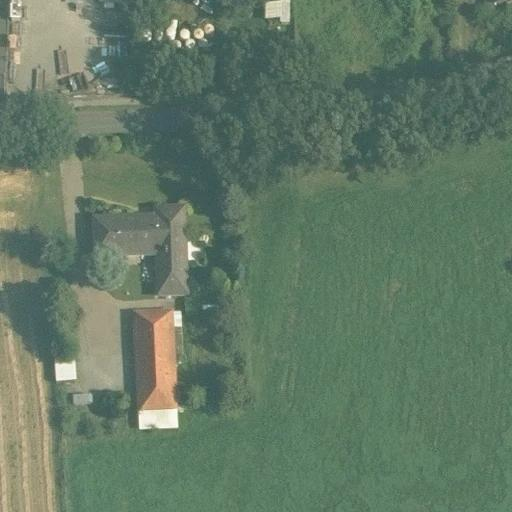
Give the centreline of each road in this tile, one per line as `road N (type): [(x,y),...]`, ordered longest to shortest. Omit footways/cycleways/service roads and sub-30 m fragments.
road 1 (residential): [(511,70),(431,102),(338,116),(0,125)]
road 2 (unknown): [(74,123),(95,371)]
